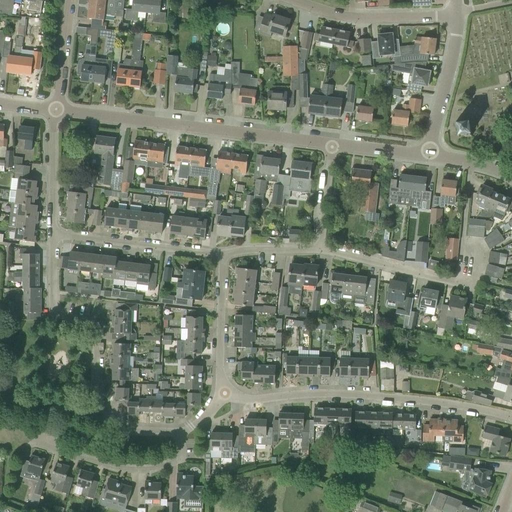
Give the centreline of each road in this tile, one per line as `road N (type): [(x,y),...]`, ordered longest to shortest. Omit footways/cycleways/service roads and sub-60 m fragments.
road 1 (residential): [(179,433),(125,429),(94,397),(93,327),(51,305),(52,234)]
road 2 (residential): [(469,161),(463,239),(474,254),(466,284),(319,250)]
road 3 (residential): [(236,401),(378,396),(511,419)]
road 4 (unclassified): [(328,143),(54,109)]
road 5 (residential): [(32,444),(149,469),(178,457),(179,433)]
road 6 (residential): [(52,234),(221,254)]
road 7 (residential): [(427,155),(457,14)]
road 8 (residential): [(223,389),(221,254)]
road 9 (residential): [(52,234),(54,109)]
